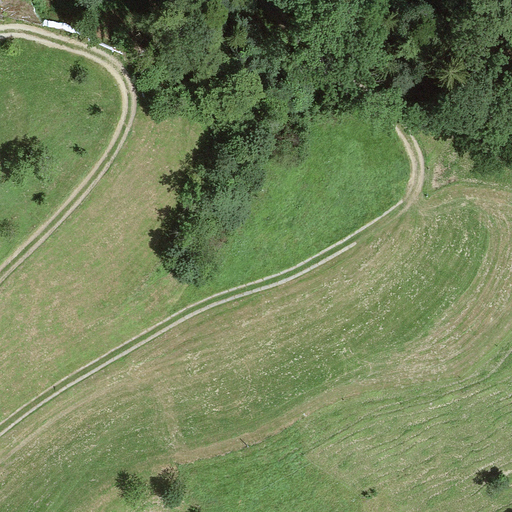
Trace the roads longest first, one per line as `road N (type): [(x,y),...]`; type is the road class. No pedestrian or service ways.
road 1 (track): [(0,433),(174,325),(358,235),(418,183),(417,152),(403,129),(270,0)]
road 2 (track): [(0,45),(48,26),(92,27),(132,63),(120,139),(91,183),(0,279)]
